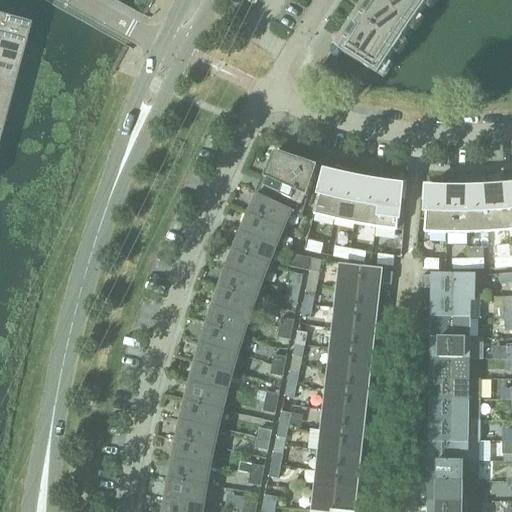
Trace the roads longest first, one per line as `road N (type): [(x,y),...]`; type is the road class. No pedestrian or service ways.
road 1 (tertiary): [(41,490),(87,266),(177,50)]
road 2 (residential): [(134,511),(162,377),(263,92)]
road 3 (residential): [(263,92),(302,112),(415,140),(511,138)]
